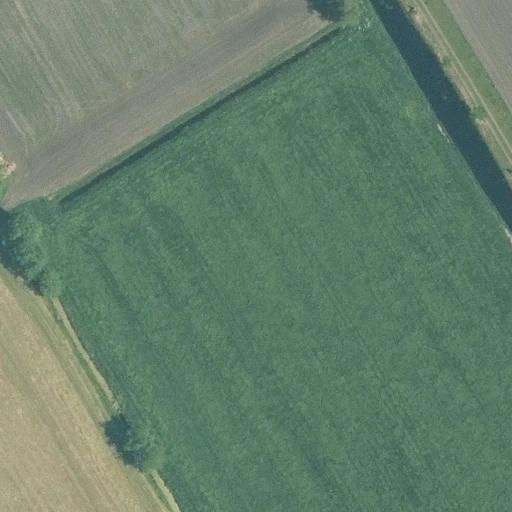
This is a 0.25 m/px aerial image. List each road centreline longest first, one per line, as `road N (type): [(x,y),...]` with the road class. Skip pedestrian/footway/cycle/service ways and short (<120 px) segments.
road 1 (track): [(160,511),(35,307),(0,273)]
road 2 (track): [(511,164),(413,0)]
